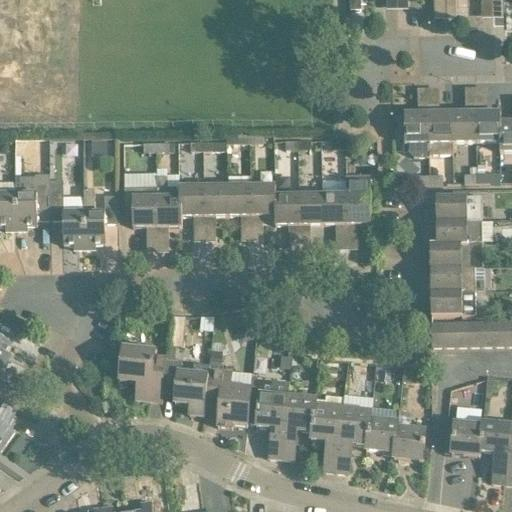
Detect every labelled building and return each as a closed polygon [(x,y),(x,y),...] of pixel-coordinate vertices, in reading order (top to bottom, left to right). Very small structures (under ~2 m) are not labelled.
[(469,90),(468,108),(490,108),(490,90),(469,90)] [(474,148),(477,147),(477,117),(453,118),(453,148),(454,148),(474,148)] [(501,147),(501,127),(501,117),(477,117),(477,147),(501,147)] [(414,162),(429,162),(429,118),(405,118),(405,148),(408,148),(408,156),(414,162)] [(453,160),(453,148),(453,118),(429,118),(429,162),(430,162),(430,160),(452,160),(453,160)] [(501,157),(511,157),(511,126),(501,127),(501,147),(501,157)] [(251,140),(251,148),(264,148),(264,139),(251,140)] [(228,149),(251,148),(251,140),(227,140),(228,149)] [(286,154),(299,154),(299,145),(286,145),(286,154)] [(299,145),(299,154),(311,154),(311,145),(299,145)] [(335,155),(348,155),(348,145),(335,145),(335,155)] [(348,145),(348,155),(360,155),(360,145),(348,145)] [(191,156),(204,156),(204,146),(191,146),(191,156)] [(204,146),(204,156),(227,156),(227,146),(204,146)] [(144,157),(157,156),(157,147),(144,147),(144,157)] [(157,147),(157,156),(175,156),(174,147),(157,147)] [(50,188),(50,178),(35,179),(35,181),(35,186),(16,186),(17,236),(28,236),(28,231),(38,231),(37,226),(51,226),(50,188)] [(465,188),(478,188),(477,179),(465,179),(465,188)] [(477,179),(478,188),(490,188),(490,179),(485,179),(477,179)] [(252,221),(251,189),(251,180),(228,180),(228,189),(229,221),(252,221)] [(430,181),(430,189),(443,189),(443,180),(430,181)] [(182,222),(182,190),(179,190),(168,190),(168,181),(157,181),(158,191),(157,191),(158,232),(182,232),(182,222)] [(418,190),(430,189),(430,181),(417,181),(418,190)] [(347,197),(347,229),(371,229),(371,182),(351,182),(351,193),(346,193),(346,197),(347,197)] [(6,236),(17,236),(16,186),(0,186),(0,231),(6,231),(6,236)] [(85,216),(85,200),(64,200),(64,188),(50,188),(51,226),(64,226),(64,250),(74,250),(74,255),(85,255),(84,216),(85,216)] [(205,221),(229,221),(228,189),(205,190),(205,221)] [(275,199),(276,198),(276,189),(251,189),(252,221),(275,220),(275,199)] [(182,222),(205,221),(205,190),(182,190),(182,222)] [(133,233),(158,232),(157,191),(124,192),(125,221),(133,221),(133,233)] [(84,216),(85,255),(96,255),(96,250),(106,250),(105,229),(119,229),(118,201),(105,201),(105,215),(95,215),(95,193),(85,193),(85,200),(85,216),(84,216)] [(323,230),(347,229),(347,197),(346,197),(323,198),(323,230)] [(275,230),(299,230),(299,198),(276,198),(275,199),(275,220),(275,230)] [(299,230),(323,230),(323,198),(299,198),(299,230)] [(437,227),(482,227),(482,201),(437,202),(437,227)] [(437,249),(482,249),(482,246),(482,227),(437,227),(437,248),(437,249)] [(483,272),(482,249),(437,249),(437,248),(431,248),(431,273),(476,273),(476,272),(483,272)] [(432,297),(476,296),(476,294),(486,294),(485,284),(476,284),(476,273),(431,273),(432,297)] [(476,296),(432,297),(432,321),(477,320),(476,296)] [(445,352),(458,352),(457,326),(445,327),(445,352)] [(458,352),(470,351),(470,326),(457,326),(458,352)] [(470,351),(483,351),(482,326),(470,326),(470,351)] [(483,351),(495,351),(495,326),(482,326),(483,351)] [(495,351),(508,351),(508,326),(495,326),(495,351)] [(432,352),(445,352),(445,327),(432,327),(432,352)] [(0,365),(7,369),(12,359),(7,357),(12,348),(0,342),(0,365)] [(167,361),(156,359),(157,355),(123,352),(120,386),(138,388),(136,405),(150,406),(151,396),(162,397),(161,407),(162,407),(163,397),(167,364),(167,361)] [(212,356),(210,369),(220,370),(221,357),(212,356)] [(301,368),(301,362),(292,361),(291,371),(296,371),(301,368)] [(181,365),(174,365),(167,364),(163,397),(176,399),(175,409),(191,410),(190,420),(204,422),(205,414),(206,414),(210,372),(210,370),(194,368),(194,377),(180,376),(181,365)] [(375,379),(376,369),(367,368),(366,378),(375,379)] [(233,374),(210,372),(206,414),(219,415),(218,432),(233,433),(233,430),(248,431),(248,428),(251,396),(251,392),(232,390),(233,374)] [(414,388),(415,375),(403,374),(402,387),(414,388)] [(281,465),(288,399),(289,387),(252,383),(251,392),(251,396),(260,397),(257,429),(256,432),(272,434),(269,464),(281,465)] [(251,396),(248,428),(257,429),(258,412),(260,397),(251,396)] [(312,438),(316,402),(288,399),(281,465),(294,466),(297,436),(312,438)] [(336,478),(343,413),(341,412),(342,401),(326,399),(326,403),(316,402),(312,438),(311,445),(327,447),(324,477),(336,478)] [(0,456),(15,436),(8,430),(16,415),(0,407),(0,456)] [(370,422),(372,422),(373,415),(343,413),(336,478),(349,479),(352,449),(367,451),(370,422)] [(397,425),(394,459),(394,464),(422,467),(426,434),(412,432),(412,419),(410,417),(401,416),(400,425),(397,425)] [(397,425),(372,422),(370,422),(367,451),(366,456),(394,459),(397,425)] [(505,490),(511,428),(482,425),(482,429),(484,429),(481,457),(496,458),(493,488),(505,490)] [(484,429),(482,429),(455,426),(451,460),(480,463),(481,457),(484,429)]
